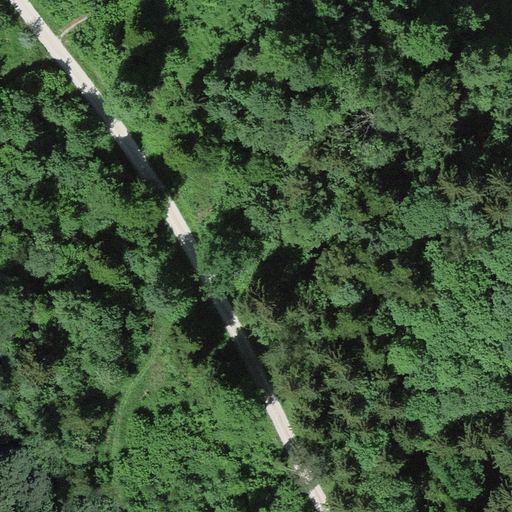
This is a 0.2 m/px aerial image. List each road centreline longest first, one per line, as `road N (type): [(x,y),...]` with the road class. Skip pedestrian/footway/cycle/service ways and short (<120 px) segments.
road 1 (track): [(19,0),(149,177),(326,511)]
road 2 (track): [(106,511),(135,382),(164,327),(213,287)]
